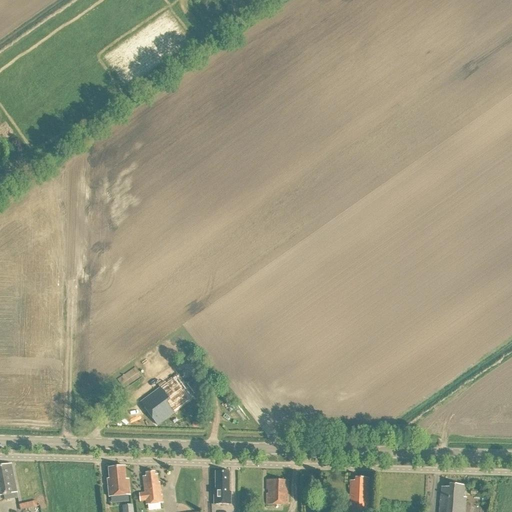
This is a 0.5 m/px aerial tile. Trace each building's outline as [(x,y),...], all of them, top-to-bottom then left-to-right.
[(148,410),(144,413),(155,428),(185,406),(187,409),(195,404),(177,378),(143,402),(148,410)] [(0,496),(5,495),(6,500),(17,498),(16,494),(17,493),(11,464),(0,466),(0,496)] [(110,469),(111,480),(108,480),(110,497),(130,495),(129,480),(126,480),(125,468),(110,469)] [(143,477),(145,493),(139,494),(140,502),(146,501),(146,506),(163,503),(162,495),(160,482),(159,482),(158,475),(155,475),(155,472),(146,473),(146,476),(143,477)] [(214,492),(214,505),(231,505),(231,492),(230,492),(230,472),(216,472),(216,492),(214,492)] [(350,496),(348,511),(367,511),(369,479),(356,478),(355,481),(351,481),(350,496)] [(267,480),(267,505),(289,505),(289,480),(267,480)] [(465,511),(467,498),(464,498),(465,486),(450,484),(450,489),(442,488),(440,511),(465,511)] [(35,501),(21,504),(22,510),(36,506),(35,501)]
